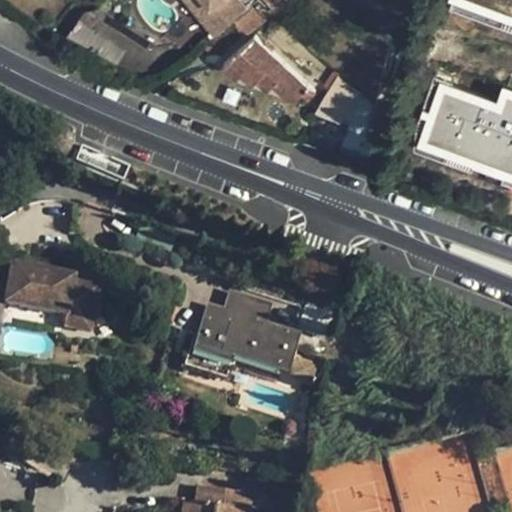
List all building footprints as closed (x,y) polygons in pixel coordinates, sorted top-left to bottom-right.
[(190,0),(214,30),(220,26),(210,12),(224,0),(212,0),(210,2),(208,0),(190,0)] [(246,5),(241,0),(224,0),(210,12),(220,26),(246,5)] [(264,0),(273,10),(284,0),(264,0)] [(83,11),(68,38),(140,77),(154,50),(83,11)] [(316,92),(273,52),(267,46),(257,37),(224,63),(238,77),(244,73),(252,81),(258,78),(268,88),(274,82),(287,95),(297,97),(300,94),(307,101),(316,92)] [(270,43),(267,46),(273,52),(276,48),(270,43)] [(320,112),(310,139),(337,150),(348,122),(320,112)] [(6,257),(3,266),(0,279),(0,299),(57,314),(55,324),(81,331),(91,283),(67,276),(67,272),(6,257)] [(287,364),(292,347),(284,345),(288,330),(260,321),(264,303),(232,293),(226,310),(223,318),(207,312),(200,333),(193,330),(182,363),(224,376),(230,357),(276,372),(280,362),(287,364)] [(210,304),(207,312),(223,318),(226,310),(210,304)] [(297,333),(288,330),(284,345),(292,347),(297,333)] [(309,380),(312,364),(295,359),(291,375),(309,380)] [(247,511),(251,489),(199,483),(197,500),(183,498),(180,511),(247,511)]
